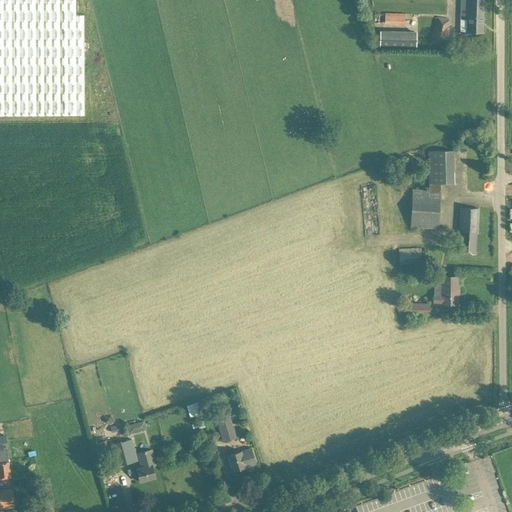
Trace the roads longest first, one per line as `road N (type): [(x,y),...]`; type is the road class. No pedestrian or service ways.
road 1 (unclassified): [(504,424),(501,0)]
road 2 (tertiary): [(267,511),(504,424)]
